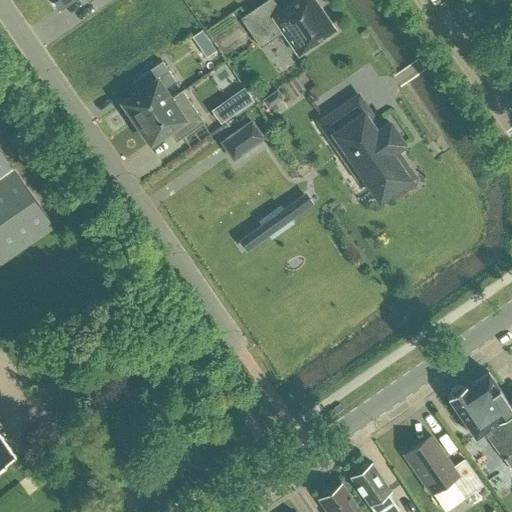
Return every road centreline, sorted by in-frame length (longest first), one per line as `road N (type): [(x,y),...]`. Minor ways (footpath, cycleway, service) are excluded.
road 1 (residential): [(1,0),(241,350)]
road 2 (tertiary): [(224,511),(511,312)]
road 3 (unclassified): [(511,124),(426,0)]
